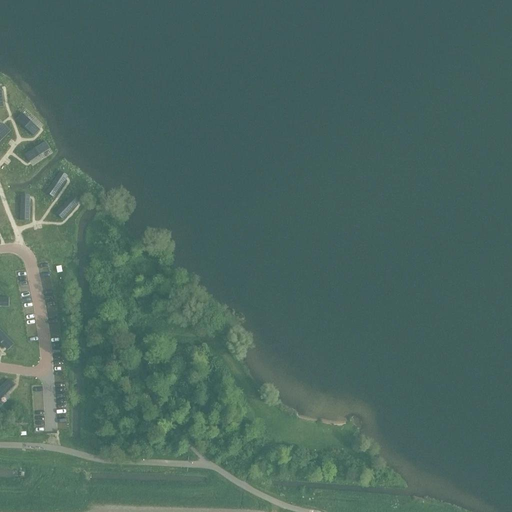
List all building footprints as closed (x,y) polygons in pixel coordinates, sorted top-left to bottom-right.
[(22,113),(16,119),(33,136),(39,130),(22,113)] [(4,124),(0,128),(0,140),(10,131),(4,124)] [(45,142),(24,155),(29,162),(50,149),(45,142)] [(58,175),(46,193),(53,198),(65,180),(58,175)] [(70,197),(55,213),(62,219),(77,204),(70,197)] [(21,199),(20,221),(29,221),(30,199),(21,199)] [(9,298),(0,297),(0,306),(9,307),(9,298)] [(0,330),(0,343),(4,348),(11,342),(0,330)] [(9,379),(0,387),(0,400),(15,386),(9,379)]
